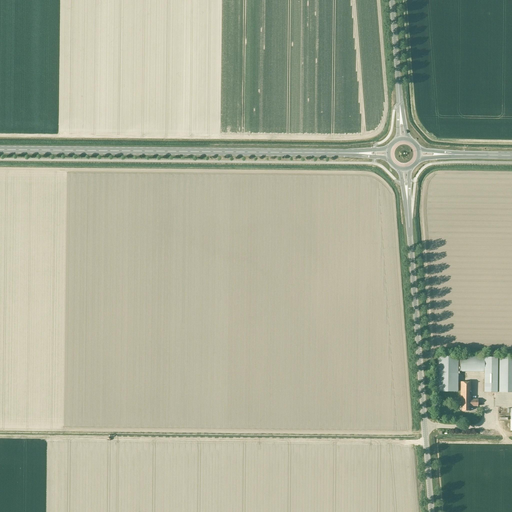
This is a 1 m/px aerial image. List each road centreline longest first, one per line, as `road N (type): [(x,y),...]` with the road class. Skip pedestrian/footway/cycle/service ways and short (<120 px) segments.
road 1 (secondary): [(0,150),(355,153)]
road 2 (unclassified): [(431,511),(407,200)]
